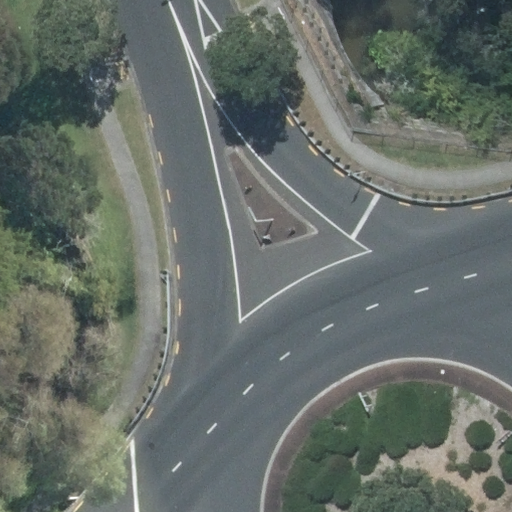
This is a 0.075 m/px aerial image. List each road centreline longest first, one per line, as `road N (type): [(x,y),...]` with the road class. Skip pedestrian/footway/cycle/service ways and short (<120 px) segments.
road 1 (tertiary): [(253,397),(208,262),(156,0)]
road 2 (tertiary): [(180,0),(221,68),(359,219),(401,318)]
road 3 (primary): [(253,397),(319,342),(401,318)]
